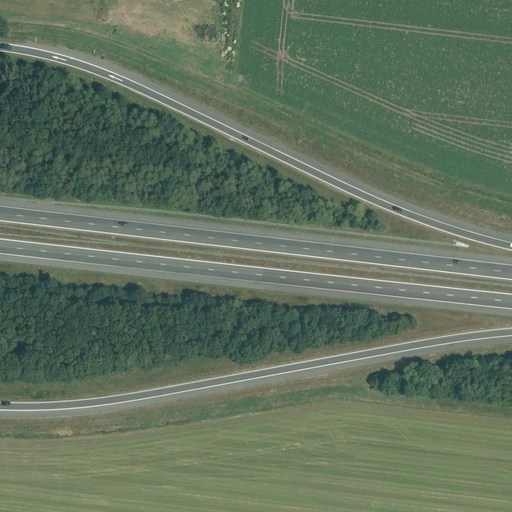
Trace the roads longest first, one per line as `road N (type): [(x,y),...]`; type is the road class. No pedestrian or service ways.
road 1 (motorway): [(511,245),(379,204),(133,85),(0,47)]
road 2 (motorway): [(0,406),(147,394),(511,332)]
road 3 (motorway): [(511,272),(0,213)]
road 4 (motorway): [(0,246),(511,301)]
